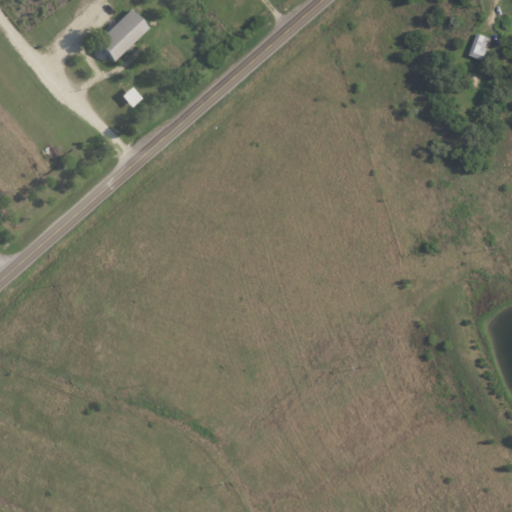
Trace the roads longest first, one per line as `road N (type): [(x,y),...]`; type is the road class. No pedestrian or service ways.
road 1 (tertiary): [(0,281),(323,0)]
road 2 (residential): [(135,164),(0,6)]
